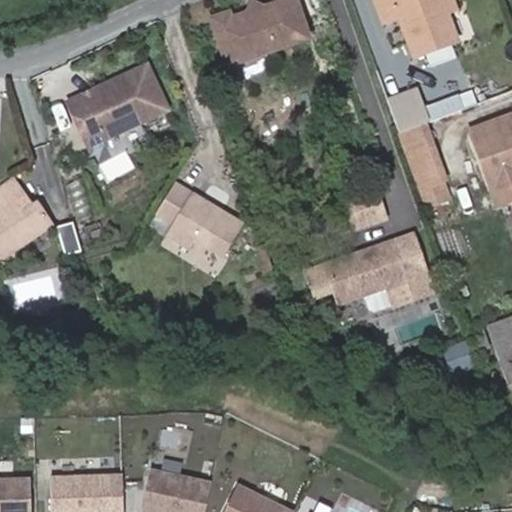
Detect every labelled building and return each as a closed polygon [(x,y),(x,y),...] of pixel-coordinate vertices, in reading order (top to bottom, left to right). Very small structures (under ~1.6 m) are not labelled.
[(398,2),(381,7),(387,25),(396,52),(401,65),(418,59),(422,73),(464,59),(455,32),(444,0),(431,0),(400,10),(398,2)] [(455,0),(444,0),(455,32),(465,29),(455,0)] [(311,62),(298,21),(234,41),(232,34),(215,39),(230,87),(311,62)] [(387,25),(366,32),(375,60),(396,52),(387,25)] [(87,125),(84,117),(70,124),(90,173),(105,167),(104,161),(169,135),(149,88),(95,112),(98,120),(87,125)] [(486,119),(500,114),(494,94),(479,99),(486,119)] [(391,117),(402,150),(416,145),(430,140),(419,107),(391,117)] [(511,137),(479,150),(500,210),(511,205),(511,137)] [(430,140),(402,150),(422,207),(450,196),(430,140)] [(456,211),(450,196),(422,207),(427,221),(456,211)] [(39,226),(36,228),(27,234),(18,221),(27,215),(15,198),(0,207),(0,278),(9,279),(55,246),(39,226)] [(246,247),(180,202),(160,233),(175,242),(170,254),(192,269),(197,260),(224,278),(246,247)] [(511,222),(511,205),(500,210),(505,225),(511,222)] [(27,234),(36,228),(27,215),(18,221),(27,234)] [(357,253),(389,242),(380,216),(349,227),(357,253)] [(83,273),(74,243),(59,248),(67,277),(83,273)] [(353,283),(310,296),(316,315),(336,309),(342,329),(368,321),(372,334),(380,339),(437,321),(419,263),(369,278),(372,289),(356,294),(353,283)] [(369,278),(353,283),(356,294),(372,289),(369,278)] [(511,335),(491,342),(510,402),(511,401),(511,335)] [(484,347),(473,351),(480,372),(490,368),(484,347)] [(467,369),(448,375),(454,394),(474,388),(467,369)] [(508,418),(499,392),(489,395),(497,421),(508,418)] [(511,430),(503,433),(509,455),(511,453),(511,430)] [(135,511),(199,511),(205,487),(144,474),(135,511)] [(117,511),(116,478),(44,481),(45,511),(117,511)] [(0,511),(24,511),(24,483),(0,483),(0,511)] [(219,511),(277,511),(231,489),(219,511)]
